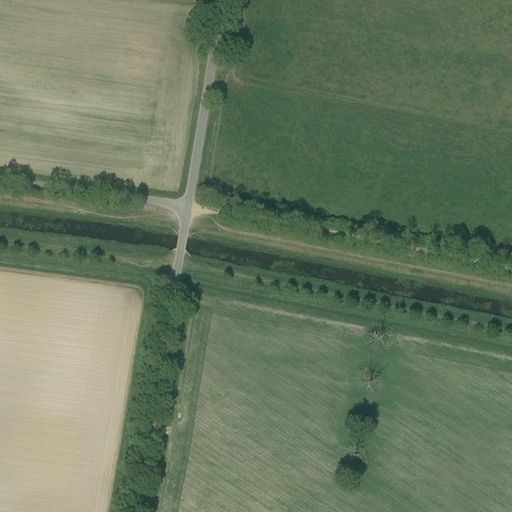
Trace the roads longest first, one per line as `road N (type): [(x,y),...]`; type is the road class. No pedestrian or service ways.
road 1 (track): [(511,269),(187,207)]
road 2 (unclassified): [(137,511),(187,207)]
road 3 (track): [(0,240),(300,287)]
road 4 (unclassified): [(187,207),(220,0)]
road 5 (unclassified): [(187,207),(0,180)]
